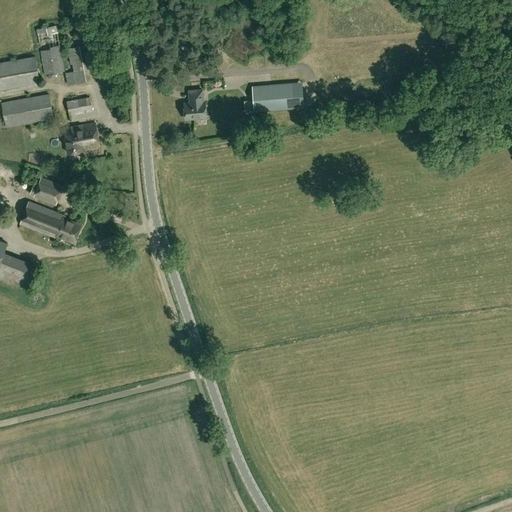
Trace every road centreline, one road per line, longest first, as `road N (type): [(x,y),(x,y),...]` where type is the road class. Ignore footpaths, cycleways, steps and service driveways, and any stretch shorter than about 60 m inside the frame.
road 1 (tertiary): [(206,372),(154,217),(140,61),(125,0)]
road 2 (unclassified): [(0,423),(206,372)]
road 3 (tertiary): [(265,511),(206,372)]
